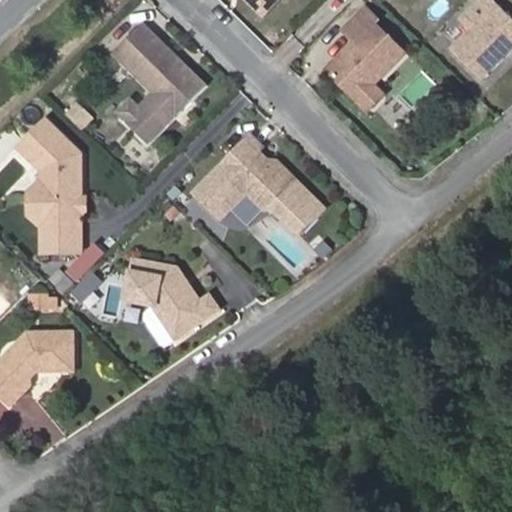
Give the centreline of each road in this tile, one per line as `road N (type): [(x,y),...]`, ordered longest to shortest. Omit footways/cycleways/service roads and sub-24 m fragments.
road 1 (residential): [(408,218),(104,441),(0,507)]
road 2 (residential): [(184,0),(408,218)]
road 3 (residential): [(511,130),(408,218)]
